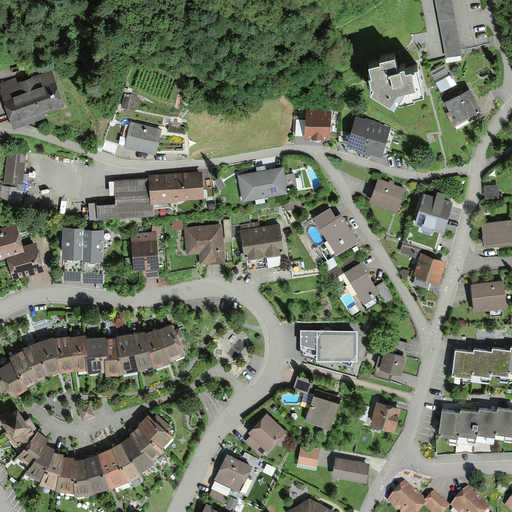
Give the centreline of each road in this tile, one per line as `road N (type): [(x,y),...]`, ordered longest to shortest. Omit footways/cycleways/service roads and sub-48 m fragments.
road 1 (residential): [(432,344),(314,152),(136,164),(0,126)]
road 2 (residential): [(0,307),(44,292),(112,297),(218,284),(260,304),(274,335),(272,367),(222,420),(175,511)]
road 3 (track): [(0,35),(80,14),(167,68),(224,80),(381,0)]
road 4 (residential): [(455,263),(481,147),(511,105)]
